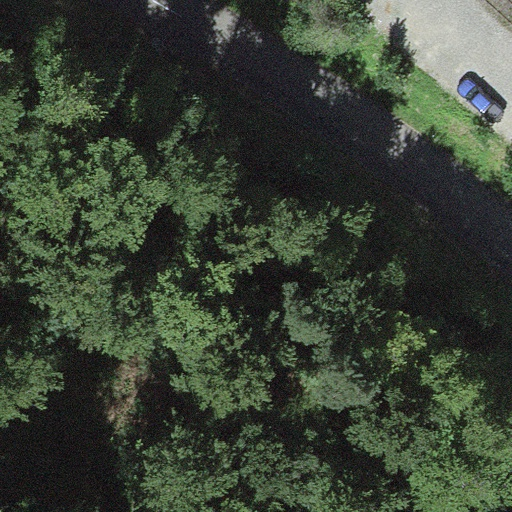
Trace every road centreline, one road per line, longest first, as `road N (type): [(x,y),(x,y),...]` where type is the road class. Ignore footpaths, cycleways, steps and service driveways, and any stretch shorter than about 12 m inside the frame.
road 1 (unclassified): [(151,0),(381,140),(511,241)]
road 2 (track): [(511,83),(423,0)]
